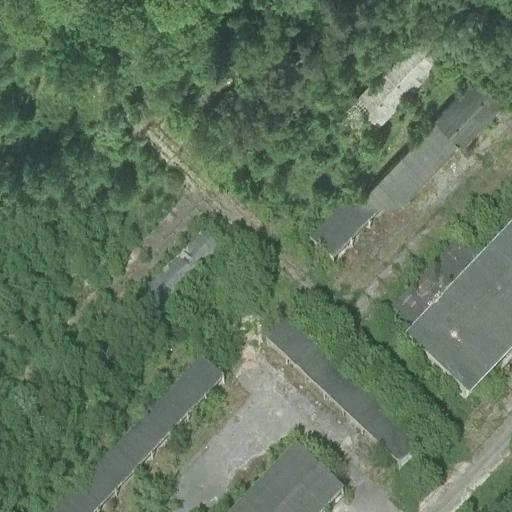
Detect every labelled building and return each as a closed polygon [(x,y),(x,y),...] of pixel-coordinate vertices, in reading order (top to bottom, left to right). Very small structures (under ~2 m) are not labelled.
[(455,47),(426,19),(323,125),(352,152),(455,47)] [(501,91),(477,69),(313,243),(337,266),(501,91)] [(511,236),(404,347),(469,410),(511,365),(511,236)] [(223,261),(198,239),(140,302),(165,325),(223,261)] [(416,453),(287,324),(266,344),(395,474),(416,453)] [(107,511),(225,385),(200,362),(60,511),(107,511)] [(339,511),(351,499),(299,451),(242,511),(339,511)]
